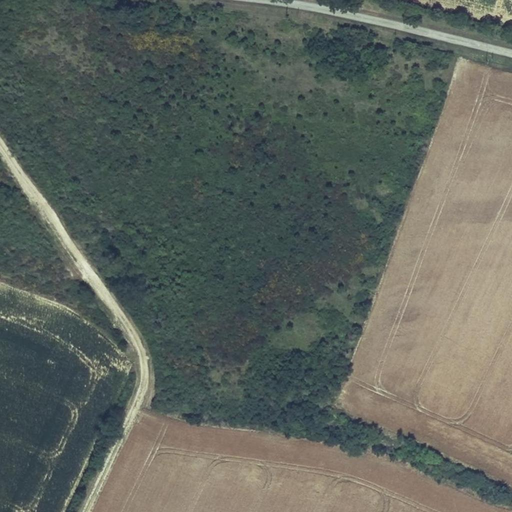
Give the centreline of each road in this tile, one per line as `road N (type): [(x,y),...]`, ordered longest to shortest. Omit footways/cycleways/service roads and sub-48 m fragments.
road 1 (track): [(85,511),(147,375),(133,332),(63,253),(15,157),(0,146)]
road 2 (unclassified): [(511,49),(281,0)]
